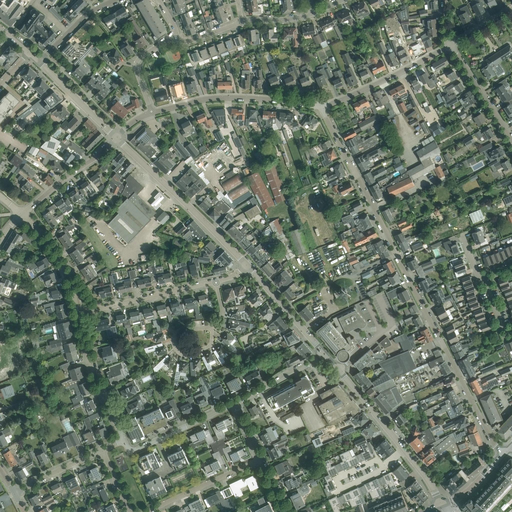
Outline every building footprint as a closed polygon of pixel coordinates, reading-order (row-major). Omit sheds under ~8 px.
[(22,4),(20,3),(16,0),(2,0),(2,1),(0,3),(0,15),(2,17),(1,19),(10,26),(16,19),(15,18),(23,8),(21,6),(22,4)] [(82,8),(74,0),(70,5),(78,12),(82,8)] [(148,0),(141,0),(135,4),(136,4),(155,35),(153,37),(155,40),(155,39),(167,32),(165,29),(164,28),(164,27),(162,24),(161,22),(159,18),(158,19),(157,17),(158,17),(156,13),(155,13),(154,12),(155,11),(153,8),(152,8),(151,6),(152,6),(150,2),(149,3),(148,1),(149,1),(148,0)] [(431,9),(438,9),(437,0),(426,2),(427,2),(427,5),(428,9),(431,9)] [(482,5),(485,4),(483,0),(476,0),(478,3),(472,6),(477,15),(485,11),(482,5)] [(174,10),(184,6),(182,1),(174,4),(175,7),(173,8),(174,10)] [(364,1),(353,7),(358,17),(362,15),(363,17),(370,14),(364,1)] [(291,14),(291,12),(290,9),(294,9),(294,6),(293,6),(293,3),(283,4),(284,8),(281,8),(282,13),(282,15),(291,14)] [(68,11),(74,16),(73,16),(78,12),(70,5),(72,7),(68,11),(68,10),(68,11)] [(177,12),(178,15),(189,11),(187,5),(184,6),(174,10),(175,12),(177,12)] [(225,7),(224,5),(216,8),(214,8),(216,13),(224,11),(223,8),(225,7)] [(258,5),(247,6),(248,13),(254,12),(255,15),(253,15),(262,14),(261,8),(258,9),(258,5)] [(467,5),(460,9),(463,14),(459,15),(463,23),(470,20),(467,14),(470,12),(467,5)] [(52,7),(49,10),(61,21),(64,18),(52,7)] [(118,10),(122,17),(127,14),(124,7),(118,10)] [(19,30),(29,37),(31,35),(31,36),(33,34),(32,33),(34,31),(33,30),(34,29),(37,32),(40,36),(42,37),(39,41),(38,41),(38,42),(38,43),(38,44),(39,44),(39,45),(40,45),(41,46),(42,46),(42,45),(43,45),(45,46),(48,43),(49,44),(54,39),(53,37),(56,34),(51,29),(50,29),(48,27),(45,29),(41,25),(39,23),(39,22),(40,23),(45,16),(36,10),(35,9),(34,9),(33,9),(32,9),(32,10),(31,10),(31,11),(30,11),(30,12),(30,13),(30,14),(31,14),(31,15),(32,16),(25,25),(24,24),(19,30)] [(347,9),(341,12),(341,13),(337,15),(341,23),(348,19),(351,25),(354,24),(347,9)] [(409,23),(409,19),(408,20),(407,14),(406,9),(399,12),(401,21),(402,25),(409,23)] [(122,17),(118,10),(116,11),(113,13),(117,20),(118,22),(124,19),(122,17)] [(68,11),(63,15),(69,21),(74,16),(68,11)] [(181,21),(190,17),(188,12),(181,15),(182,18),(180,18),(181,21)] [(117,20),(113,13),(110,14),(111,15),(108,16),(112,23),(114,21),(115,22),(117,20)] [(406,34),(402,25),(397,13),(383,19),(388,34),(400,30),(402,36),(406,34)] [(220,24),(227,21),(226,18),(228,17),(228,15),(218,19),(220,24)] [(112,23),(108,16),(103,19),(107,26),(112,23)] [(320,22),(324,30),(335,25),(336,27),(339,26),(336,19),(333,21),(331,17),(320,22)] [(428,28),(436,27),(437,27),(437,24),(436,23),(435,19),(427,20),(428,28)] [(130,22),(129,22),(138,35),(142,33),(133,20),(130,22)] [(85,29),(90,24),(87,21),(82,26),(85,29)] [(196,27),(196,26),(194,22),(194,21),(192,22),(185,25),(186,28),(184,29),(185,31),(196,27)] [(315,36),(319,44),(326,40),(322,33),(319,34),(316,29),(315,29),(314,24),(310,25),(309,25),(308,24),(308,25),(307,25),(307,26),(305,26),(304,25),(303,26),(303,27),(302,27),(304,36),(311,34),(313,37),(315,36)] [(198,28),(197,26),(196,26),(196,27),(185,31),(185,33),(187,32),(188,35),(196,33),(195,30),(198,28)] [(436,27),(428,28),(428,36),(437,36),(436,27)] [(298,47),(296,28),(293,28),(293,29),(289,29),(284,29),(285,38),(293,37),(294,47),(298,47)] [(277,42),(277,34),(274,34),(273,34),(273,29),(270,29),(267,29),(265,29),(265,34),(264,34),(264,37),(265,37),(265,38),(271,38),(271,42),(277,42)] [(248,30),(249,41),(254,41),(254,45),(260,44),(259,38),(256,38),(255,30),(248,30)] [(234,38),(237,48),(246,45),(242,33),(236,35),(237,37),(234,38)] [(138,49),(145,44),(140,35),(133,40),(138,49)] [(237,48),(234,38),(233,36),(228,38),(228,40),(226,41),(229,51),(237,48)] [(395,43),(394,40),(396,39),(395,36),(389,38),(391,42),(395,55),(398,54),(399,55),(402,62),(409,58),(406,52),(404,48),(401,49),(400,47),(397,48),(395,43)] [(419,43),(411,47),(415,55),(421,52),(420,49),(425,46),(421,38),(417,39),(419,43)] [(126,57),(133,52),(130,48),(133,46),(128,39),(123,42),(125,46),(120,49),(121,50),(120,50),(122,53),(123,53),(126,57)] [(229,51),(226,41),(225,40),(219,42),(220,43),(217,45),(221,54),(229,51)] [(83,48),(77,42),(73,46),(68,41),(66,42),(69,45),(61,52),(64,55),(65,54),(69,57),(73,52),(78,57),(77,58),(78,59),(82,55),(87,50),(84,47),(83,48)] [(382,54),(387,52),(382,42),(377,44),(382,54)] [(221,54),(217,45),(216,43),(211,45),(212,47),(209,48),(212,57),(221,54)] [(507,58),(509,56),(511,60),(511,59),(511,48),(510,45),(502,50),(507,58)] [(212,57),(209,48),(208,46),(202,48),(203,50),(200,51),(204,61),(212,57)] [(3,54),(0,57),(6,62),(11,66),(19,57),(12,50),(12,49),(12,48),(11,47),(10,47),(9,47),(3,54)] [(204,61),(200,51),(200,49),(194,51),(195,53),(192,54),(193,59),(190,60),(190,59),(189,59),(192,65),(204,61)] [(390,54),(386,55),(388,59),(387,59),(391,67),(394,65),(395,66),(396,65),(396,64),(397,64),(394,57),(395,56),(395,55),(393,52),(391,49),(389,50),(388,51),(390,54)] [(114,65),(120,61),(117,57),(120,55),(116,50),(111,53),(112,55),(108,57),(114,65)] [(497,64),(507,58),(502,50),(486,60),(489,64),(481,69),(484,74),(489,70),(489,69),(497,64)] [(78,59),(74,63),(77,66),(81,62),(80,61),(89,53),(86,51),(82,55),(78,59)] [(347,65),(352,62),(348,53),(343,55),(347,65)] [(107,63),(109,60),(103,54),(100,57),(107,63)] [(380,72),(386,69),(383,61),(379,63),(377,60),(379,60),(377,56),(373,57),(380,72)] [(245,69),(246,70),(250,68),(248,62),(247,63),(244,57),(241,58),(244,64),(245,69)] [(380,72),(373,57),(367,60),(368,64),(369,67),(371,67),(374,74),(380,72)] [(445,57),(433,64),(433,66),(432,66),(432,68),(433,70),(434,70),(436,69),(437,71),(449,64),(445,57)] [(368,64),(368,63),(364,65),(363,64),(358,66),(360,69),(358,69),(360,73),(363,80),(370,76),(367,70),(370,68),(369,67),(368,64)] [(489,70),(484,74),(488,79),(496,74),(499,72),(500,74),(504,72),(500,66),(499,66),(497,64),(489,69),(489,70)] [(77,68),(72,73),(79,79),(83,75),(83,74),(86,71),(80,65),(77,68)] [(328,79),(323,65),(322,66),(322,65),(316,68),(317,71),(320,76),(316,78),(320,85),(326,82),(325,79),(327,78),(328,79)] [(323,65),(328,79),(332,77),(328,68),(326,65),(323,66),(323,65)] [(33,71),(31,69),(32,69),(30,67),(29,67),(25,71),(23,69),(17,75),(19,77),(21,75),(25,79),(23,81),(33,71)] [(190,76),(196,74),(193,67),(187,69),(190,76)] [(297,79),(295,73),(294,71),(292,67),(287,69),(291,77),(285,79),(288,87),(296,83),(294,80),(297,79)] [(350,86),(358,82),(350,67),(347,69),(351,76),(347,78),(350,86)] [(304,78),(300,79),(303,86),(311,83),(308,76),(311,75),(308,68),(301,71),(304,78)] [(343,84),(340,77),(343,76),(340,69),(337,71),(333,72),(335,76),(337,80),(333,81),(336,88),(343,84)] [(250,79),(251,79),(250,75),(250,70),(242,70),(242,75),(245,75),(245,79),(242,79),(242,88),(249,88),(249,84),(250,84),(250,79)] [(255,79),(255,75),(251,75),(251,80),(254,80),(255,88),(261,87),(261,84),(262,84),(261,70),(256,70),(257,76),(258,75),(258,79),(255,79)] [(35,81),(33,79),(37,75),(33,71),(23,81),(29,87),(35,81)] [(202,71),(196,73),(198,79),(204,77),(202,71)] [(273,73),(267,76),(272,87),(280,84),(276,75),(279,73),(278,71),(273,73)] [(450,72),(443,76),(447,83),(448,82),(450,85),(456,81),(455,79),(457,77),(458,76),(456,73),(455,74),(454,71),(451,73),(450,72)] [(423,74),(422,74),(420,75),(420,76),(419,76),(423,84),(427,82),(431,89),(436,86),(433,80),(430,82),(426,73),(423,74)] [(90,79),(85,85),(90,90),(93,86),(96,89),(101,84),(104,81),(99,76),(96,79),(93,82),(90,79)] [(212,84),(213,83),(212,76),(208,77),(208,81),(205,81),(207,89),(213,88),(212,84)] [(413,79),(410,81),(415,90),(422,87),(420,83),(417,77),(416,77),(416,76),(413,78),(413,79)] [(45,83),(44,81),(42,79),(41,80),(41,79),(37,83),(35,81),(29,87),(32,89),(33,87),(37,91),(45,83)] [(498,96),(507,90),(505,87),(507,85),(505,83),(507,82),(505,79),(497,84),(499,87),(495,90),(498,96)] [(194,91),(198,90),(195,80),(192,81),(192,83),(187,84),(189,93),(195,92),(194,91)] [(455,86),(454,83),(452,84),(446,87),(447,88),(445,89),(449,95),(454,91),(454,90),(457,89),(459,92),(465,89),(461,82),(455,86)] [(37,91),(41,95),(39,97),(41,98),(48,93),(45,91),(49,87),(45,83),(37,91)] [(101,84),(96,89),(99,91),(95,95),(100,100),(101,99),(102,100),(104,98),(103,97),(107,93),(107,94),(110,91),(110,90),(105,86),(104,86),(101,84)] [(174,97),(185,94),(182,84),(171,87),(174,97)] [(397,87),(397,88),(400,95),(402,98),(408,95),(406,91),(407,91),(403,84),(400,86),(399,85),(397,86),(397,87)] [(393,89),(390,91),(393,98),(394,98),(395,102),(398,100),(396,97),(400,95),(397,88),(396,88),(395,87),(393,88),(393,89)] [(376,100),(383,97),(381,93),(384,92),(382,89),(373,93),(376,100)] [(19,116),(16,118),(19,122),(37,108),(39,111),(42,115),(48,110),(47,110),(51,107),(62,99),(52,90),(48,93),(41,98),(41,99),(43,97),(48,103),(45,105),(40,99),(32,106),(32,105),(18,116),(19,116)] [(168,99),(166,90),(155,93),(157,101),(165,99),(165,100),(168,99)] [(463,99),(465,103),(471,99),(470,97),(474,95),(470,90),(464,94),(466,97),(463,99)] [(507,90),(498,96),(502,101),(507,98),(509,101),(511,99),(511,93),(511,92),(509,94),(507,90)] [(5,96),(4,96),(0,100),(1,101),(0,102),(0,121),(5,116),(4,115),(5,114),(7,116),(13,110),(10,108),(11,107),(12,107),(18,100),(9,92),(5,96)] [(447,94),(442,97),(445,103),(450,100),(447,94)] [(383,97),(376,100),(379,106),(384,104),(387,108),(392,106),(389,101),(386,95),(383,97)] [(462,104),(466,110),(472,106),(471,104),(477,100),(474,95),(470,97),(471,99),(465,103),(462,104)] [(450,100),(447,102),(449,106),(458,101),(456,97),(450,100)] [(371,109),(370,106),(366,98),(360,101),(364,110),(364,109),(367,107),(368,110),(371,109)] [(27,105),(17,114),(18,116),(32,105),(27,101),(25,99),(24,99),(22,101),(26,105),(27,105)] [(113,106),(111,108),(119,115),(122,117),(128,111),(134,108),(139,107),(138,101),(137,99),(132,100),(133,104),(125,108),(121,105),(120,106),(117,103),(118,102),(114,99),(110,103),(113,106)] [(356,114),(364,110),(360,101),(353,104),(356,110),(354,111),(356,114)] [(406,107),(403,102),(403,101),(397,104),(402,113),(408,110),(406,107)] [(55,108),(49,113),(51,115),(53,114),(56,118),(58,116),(60,114),(65,118),(69,114),(65,110),(66,109),(63,106),(58,111),(55,108)] [(215,110),(211,112),(218,126),(222,124),(220,120),(226,119),(225,109),(218,110),(218,111),(215,111),(215,110)] [(237,120),(238,123),(240,125),(240,127),(244,125),(245,115),(243,115),(244,110),(237,109),(237,119),(237,120)] [(250,110),(249,117),(257,118),(258,119),(260,127),(263,126),(261,120),(259,115),(257,116),(257,111),(250,110)] [(463,120),(466,117),(468,116),(467,115),(464,110),(459,114),(459,115),(460,118),(461,117),(462,118),(463,120)] [(213,126),(210,119),(208,120),(205,113),(197,117),(198,120),(197,120),(198,123),(199,123),(206,120),(206,121),(205,122),(208,128),(213,126)] [(359,123),(358,124),(361,128),(362,131),(371,127),(381,121),(382,121),(381,120),(380,117),(378,114),(375,115),(362,122),(359,123)] [(463,120),(462,120),(462,121),(463,123),(474,117),(472,114),(468,116),(466,117),(463,120)] [(485,121),(481,114),(474,118),(478,125),(485,121)] [(312,129),(318,121),(311,115),(309,118),(307,117),(301,125),(304,127),(307,123),(311,125),(309,127),(312,129)] [(72,131),(80,123),(74,117),(68,123),(66,121),(60,126),(65,131),(68,127),(72,131)] [(92,132),(97,127),(88,119),(84,123),(92,132)] [(192,127),(189,121),(188,121),(188,120),(185,122),(185,123),(182,125),(185,130),(182,132),(184,137),(191,133),(191,132),(195,130),(193,127),(192,127)] [(371,127),(372,129),(382,124),(381,121),(371,127)] [(438,123),(429,128),(434,137),(443,131),(438,123)] [(130,141),(139,150),(140,148),(144,152),(143,153),(150,159),(157,151),(149,145),(151,143),(153,145),(158,139),(157,137),(148,127),(146,129),(145,127),(136,136),(136,135),(130,141)] [(355,131),(354,129),(343,135),(346,140),(352,137),(362,131),(361,128),(355,131)] [(488,139),(494,136),(490,128),(484,132),(481,134),(479,131),(475,133),(478,139),(485,134),(488,139)] [(94,138),(97,141),(103,135),(97,129),(92,134),(91,133),(89,136),(88,137),(92,140),(94,138)] [(218,142),(224,139),(220,131),(214,134),(218,142)] [(365,150),(371,146),(379,142),(375,135),(365,140),(361,142),(356,144),(350,148),(353,155),(360,151),(361,152),(362,152),(366,150),(365,150)] [(53,154),(60,142),(51,136),(40,147),(53,154)] [(88,150),(97,141),(94,138),(92,140),(88,137),(81,144),(88,150)] [(238,137),(233,139),(238,148),(243,146),(242,146),(239,138),(238,137)] [(353,138),(346,141),(350,148),(356,144),(361,142),(365,140),(364,138),(360,140),(357,141),(356,140),(354,141),(353,138)] [(329,140),(319,145),(322,151),(325,149),(325,150),(332,146),(329,140)] [(424,147),(416,152),(422,163),(430,158),(440,153),(440,152),(441,152),(439,148),(438,145),(435,140),(434,141),(424,147)] [(179,141),(173,145),(178,150),(185,158),(190,154),(186,149),(179,141)] [(59,143),(59,144),(64,148),(62,151),(65,154),(62,157),(69,163),(72,159),(73,159),(72,158),(74,156),(67,151),(68,150),(66,149),(68,146),(67,146),(64,143),(63,142),(63,143),(60,142),(59,143)] [(71,142),(67,146),(68,146),(69,146),(68,147),(73,150),(76,152),(79,147),(72,142),(71,142)] [(185,147),(194,158),(200,153),(191,143),(185,147)] [(493,147),(491,143),(478,149),(480,151),(481,153),(484,151),(491,148),(493,147)] [(289,144),(283,147),(288,159),(294,157),(289,144)] [(154,162),(153,162),(157,166),(163,159),(165,161),(167,159),(178,150),(173,145),(154,162)] [(491,166),(494,164),(496,163),(498,162),(496,159),(496,158),(498,157),(504,154),(504,153),(503,150),(502,150),(500,146),(494,149),(493,148),(491,149),(489,150),(490,154),(487,155),(491,162),(488,163),(490,166),(491,166)] [(308,150),(309,152),(312,159),(319,156),(316,150),(316,151),(314,147),(308,150)] [(378,149),(380,155),(381,156),(386,154),(383,147),(378,149)] [(60,161),(57,158),(48,153),(40,148),(37,154),(44,158),(42,162),(43,164),(46,165),(49,159),(54,162),(55,163),(52,168),(59,174),(64,168),(58,163),(60,161)] [(332,160),(337,157),(333,149),(325,153),(326,153),(322,154),(325,160),(322,161),(324,167),(333,162),(332,160)] [(357,158),(355,159),(357,163),(358,165),(369,159),(369,161),(370,160),(380,155),(378,149),(367,155),(366,154),(364,154),(362,155),(363,155),(357,158)] [(115,160),(120,164),(114,170),(116,172),(119,169),(122,166),(121,165),(124,162),(123,161),(126,158),(123,156),(124,155),(122,153),(121,154),(121,153),(119,155),(116,153),(112,158),(115,160)] [(15,155),(10,162),(18,168),(23,161),(15,155)] [(264,162),(260,155),(255,157),(259,164),(264,162)] [(187,164),(193,159),(191,156),(184,161),(187,164)] [(435,168),(430,158),(422,163),(416,166),(421,175),(434,169),(439,178),(445,176),(445,177),(449,175),(447,170),(442,172),(439,165),(435,168)] [(163,159),(157,166),(158,167),(166,174),(171,168),(170,168),(173,165),(167,159),(165,161),(163,159)] [(371,163),(370,160),(369,161),(369,159),(358,165),(362,172),(369,168),(367,164),(371,163)] [(386,170),(390,167),(386,160),(382,163),(384,167),(371,174),(370,171),(363,175),(366,180),(386,170)] [(498,162),(496,163),(494,164),(491,166),(494,173),(498,171),(498,170),(504,167),(506,170),(511,167),(508,160),(502,163),(501,161),(498,162)] [(117,172),(113,177),(119,181),(123,177),(124,176),(134,165),(129,161),(124,166),(123,165),(122,166),(119,169),(116,172),(117,172)] [(176,173),(185,165),(180,161),(176,164),(178,167),(174,171),(176,173)] [(224,162),(218,167),(222,172),(228,167),(224,162)] [(401,162),(394,165),(397,171),(404,168),(401,162)] [(109,167),(106,163),(99,168),(103,172),(109,167)] [(319,181),(329,176),(343,169),(340,163),(333,167),(334,169),(332,171),(331,171),(323,176),(323,177),(318,180),(319,181)] [(20,169),(31,178),(36,173),(25,164),(20,169)] [(276,164),(264,168),(277,203),(289,198),(276,164)] [(232,202),(234,200),(250,191),(246,185),(248,184),(245,180),(246,179),(244,176),(239,166),(238,167),(237,167),(236,167),(235,167),(234,167),(233,168),(233,169),(233,170),(225,175),(226,178),(220,181),(232,202)] [(412,180),(421,175),(416,166),(407,171),(406,173),(401,176),(392,182),(387,185),(388,185),(380,189),(372,193),(377,203),(392,196),(393,197),(395,196),(395,195),(415,185),(412,180)] [(190,168),(179,180),(176,184),(185,192),(199,179),(201,177),(190,168)] [(339,179),(346,175),(343,169),(329,176),(330,180),(338,176),(339,179)] [(380,176),(387,172),(386,170),(366,180),(369,185),(375,182),(374,179),(380,176)] [(95,183),(97,187),(100,185),(98,181),(104,177),(99,171),(94,175),(94,176),(91,178),(95,184),(95,183)] [(275,204),(258,171),(246,177),(263,210),(275,204)] [(48,186),(51,184),(53,183),(53,182),(48,175),(45,177),(42,174),(39,176),(45,183),(46,182),(48,186)] [(131,175),(131,174),(130,174),(125,180),(127,182),(125,187),(122,194),(127,199),(116,210),(117,211),(113,215),(115,217),(108,224),(128,243),(156,213),(156,212),(156,213),(137,195),(144,187),(131,175)] [(21,180),(24,183),(22,186),(23,186),(22,187),(22,188),(23,190),(25,190),(25,189),(28,192),(33,186),(27,180),(27,181),(24,177),(23,178),(22,177),(23,176),(21,175),(18,179),(19,180),(20,179),(21,180)] [(388,185),(387,185),(383,187),(381,182),(385,180),(385,181),(391,178),(390,175),(386,177),(386,176),(377,180),(378,183),(377,183),(370,187),(372,193),(380,189),(388,185)] [(110,180),(108,183),(110,185),(113,189),(112,192),(117,194),(121,196),(122,194),(125,187),(119,181),(113,177),(111,179),(110,180)] [(201,177),(199,179),(185,192),(191,198),(200,188),(197,185),(199,182),(201,185),(200,186),(203,189),(207,185),(201,177)] [(510,178),(501,182),(502,185),(503,186),(511,182),(510,178)] [(82,188),(79,190),(82,193),(83,195),(84,193),(85,191),(89,189),(91,191),(92,192),(94,196),(97,193),(95,189),(91,183),(89,184),(87,181),(84,183),(83,182),(82,184),(82,185),(81,185),(82,188)] [(353,186),(352,186),(350,183),(347,185),(346,184),(338,188),(337,185),(332,187),(335,193),(340,190),(342,195),(343,194),(343,195),(347,193),(347,192),(353,189),(353,188),(353,186)] [(84,203),(87,201),(83,195),(82,193),(80,195),(76,189),(69,194),(74,201),(77,199),(79,201),(82,199),(84,203)] [(157,199),(152,203),(154,205),(156,203),(157,205),(165,197),(160,192),(155,197),(156,198),(157,199)] [(220,201),(220,200),(216,196),(212,201),(207,196),(205,199),(202,197),(201,198),(198,200),(201,203),(199,205),(206,212),(211,206),(213,207),(219,200),(220,201)] [(70,204),(71,204),(68,198),(64,201),(62,198),(56,203),(59,207),(61,209),(64,207),(67,211),(69,210),(70,211),(73,209),(70,204)] [(225,214),(228,212),(232,207),(222,198),(220,200),(220,201),(214,207),(215,208),(209,215),(216,221),(217,220),(221,215),(218,212),(221,210),(225,214)] [(346,220),(353,217),(358,215),(356,211),(359,210),(358,209),(363,207),(360,201),(352,205),(354,208),(349,211),(351,214),(345,217),(346,220)] [(54,217),(50,211),(53,209),(54,210),(57,208),(54,204),(42,212),(44,215),(48,221),(54,217)] [(249,219),(261,213),(257,205),(245,212),(249,219)] [(382,212),(388,223),(394,220),(391,214),(395,211),(393,206),(382,212)] [(48,221),(53,228),(59,224),(56,220),(60,218),(60,219),(64,216),(62,212),(57,215),(58,215),(54,217),(48,221)] [(161,225),(169,216),(168,215),(169,215),(168,214),(165,212),(158,219),(159,219),(156,221),(161,225)] [(222,220),(218,224),(221,226),(224,229),(234,218),(229,213),(222,220)] [(358,226),(369,220),(366,214),(355,220),(358,226)] [(71,226),(76,222),(73,217),(68,221),(71,225),(71,226)] [(288,260),(296,256),(288,241),(290,239),(279,218),(269,223),(288,260)] [(193,233),(200,227),(194,220),(187,226),(193,233)] [(358,226),(351,229),(353,232),(361,228),(362,231),(365,230),(373,226),(370,222),(370,221),(369,220),(358,226)] [(234,237),(242,229),(240,231),(236,227),(240,224),(238,221),(227,231),(234,237)] [(79,225),(77,223),(77,222),(76,222),(71,226),(63,232),(66,230),(67,232),(66,234),(66,233),(59,238),(63,243),(70,239),(72,237),(69,232),(75,227),(79,225)] [(411,222),(399,227),(401,232),(413,227),(411,222)] [(90,227),(101,243),(102,241),(105,246),(108,244),(94,224),(90,227)] [(178,235),(186,228),(183,224),(175,231),(178,235)] [(247,234),(244,231),(248,227),(246,225),(242,229),(234,237),(233,238),(239,242),(245,237),(247,234)] [(485,231),(484,231),(482,226),(475,229),(477,228),(478,231),(472,233),(473,234),(472,236),(473,237),(474,238),(474,237),(474,239),(486,234),(485,231)] [(199,240),(206,234),(200,227),(193,233),(196,236),(199,240)] [(425,232),(428,237),(437,233),(435,227),(425,232)] [(300,228),(289,232),(288,232),(297,256),(309,251),(300,228)] [(369,240),(378,236),(374,228),(365,233),(369,239),(368,240),(369,240)] [(22,236),(14,231),(13,231),(8,240),(16,245),(17,243),(19,244),(23,237),(32,245),(35,241),(32,239),(24,233),(22,236)] [(410,235),(405,238),(402,232),(395,236),(399,244),(406,240),(412,238),(411,237),(410,235)] [(190,236),(186,240),(187,240),(188,242),(189,242),(192,238),(196,236),(193,233),(190,236)] [(369,239),(365,233),(364,234),(363,233),(361,233),(360,233),(355,236),(357,240),(354,241),(356,246),(363,243),(369,240),(368,240),(369,239)] [(484,239),(483,235),(486,234),(474,239),(475,240),(474,241),(475,242),(476,243),(476,244),(482,242),(483,245),(481,246),(488,243),(487,238),(484,239)] [(251,243),(245,237),(239,242),(245,249),(251,243)] [(406,240),(399,244),(402,252),(410,248),(408,244),(407,243),(410,242),(413,240),(412,238),(406,240)] [(63,243),(67,249),(73,244),(70,239),(63,243)] [(18,250),(20,247),(16,245),(8,240),(3,248),(11,253),(15,247),(18,250)] [(368,249),(364,250),(366,253),(372,250),(373,250),(380,247),(380,246),(384,244),(382,240),(380,241),(375,244),(371,246),(372,247),(368,249)] [(460,252),(457,244),(452,246),(451,240),(444,243),(446,250),(447,250),(448,252),(449,254),(451,255),(453,254),(454,254),(460,252)] [(74,259),(80,255),(83,253),(81,250),(82,248),(82,247),(86,244),(84,241),(77,245),(79,248),(70,254),(74,259)] [(216,248),(210,241),(203,248),(203,249),(204,248),(203,248),(204,247),(208,251),(207,252),(206,251),(207,252),(205,253),(204,253),(203,257),(210,258),(215,254),(212,252),(216,248)] [(251,256),(261,247),(263,244),(262,242),(256,247),(252,242),(251,243),(245,249),(251,256)] [(428,247),(426,243),(422,245),(421,242),(412,246),(415,252),(428,247)] [(379,253),(387,249),(384,244),(380,246),(380,247),(373,250),(375,255),(379,253)] [(266,253),(266,252),(261,247),(251,256),(257,262),(266,253)] [(508,256),(511,255),(508,247),(503,249),(504,250),(507,258),(509,257),(508,256)] [(382,259),(390,255),(387,249),(379,253),(382,259)] [(224,252),(215,260),(221,266),(224,266),(226,267),(227,265),(228,266),(232,263),(231,262),(232,261),(231,261),(233,259),(225,251),(224,252)] [(499,261),(502,260),(499,252),(494,254),(497,262),(497,263),(499,263),(499,261)] [(261,267),(268,261),(266,259),(269,257),(266,253),(257,262),(261,267)] [(410,254),(406,256),(409,262),(408,262),(412,270),(418,267),(416,262),(417,261),(415,257),(412,259),(410,254)] [(494,263),(497,262),(494,254),(488,256),(491,264),(492,264),(492,265),(494,265),(494,263)] [(74,259),(78,265),(84,260),(80,255),(74,259)] [(485,266),(491,264),(488,256),(483,258),(485,263),(484,264),(485,266)] [(37,258),(27,264),(29,268),(33,265),(34,267),(36,266),(37,267),(38,266),(41,270),(45,268),(45,267),(50,264),(46,257),(40,261),(41,261),(39,262),(39,260),(37,258)] [(348,260),(350,265),(359,261),(357,257),(348,260)] [(3,265),(0,272),(8,275),(11,268),(16,271),(18,267),(18,265),(23,267),(24,266),(19,263),(10,258),(8,261),(7,261),(5,266),(3,265)] [(199,266),(198,260),(198,258),(193,258),(192,264),(190,264),(192,275),(198,274),(196,266),(199,266)] [(433,265),(437,264),(435,258),(431,259),(431,261),(422,265),(424,269),(433,265)] [(463,261),(462,259),(457,261),(456,259),(458,258),(450,261),(452,266),(454,265),(456,268),(465,265),(464,264),(465,262),(464,261),(463,261)] [(273,268),(268,262),(268,261),(261,267),(269,277),(276,271),(277,272),(283,267),(279,263),(273,268)] [(362,261),(353,265),(355,270),(360,268),(360,269),(365,267),(362,261)] [(378,273),(393,266),(391,261),(383,265),(384,267),(376,271),(378,273)] [(177,272),(178,276),(179,275),(180,278),(186,277),(185,271),(188,270),(188,273),(189,273),(186,262),(175,264),(176,267),(175,268),(176,272),(177,272)] [(94,269),(90,264),(90,263),(90,264),(81,270),(85,275),(94,269)] [(465,266),(465,265),(456,268),(457,272),(455,272),(457,277),(464,275),(464,274),(462,275),(461,272),(467,270),(466,269),(467,268),(466,267),(465,266)] [(152,266),(149,266),(150,272),(148,272),(148,275),(144,276),(144,275),(143,275),(144,279),(146,287),(153,285),(151,278),(151,275),(154,274),(152,266)] [(221,266),(214,268),(215,275),(227,272),(226,267),(224,266),(221,266)] [(388,274),(395,271),(393,266),(378,273),(379,276),(387,272),(388,274)] [(98,274),(94,269),(85,275),(89,281),(97,275),(98,274)] [(144,279),(141,280),(140,279),(138,277),(137,278),(135,270),(132,271),(134,278),(135,278),(136,282),(138,282),(140,288),(146,287),(144,279)] [(157,273),(159,283),(166,282),(164,274),(163,270),(156,272),(157,273)] [(47,271),(39,276),(42,274),(48,287),(52,286),(51,283),(57,280),(54,272),(48,275),(47,271)] [(279,277),(275,281),(277,284),(277,285),(277,286),(278,287),(279,287),(279,286),(282,284),(285,287),(290,283),(293,280),(292,279),(290,277),(288,274),(285,271),(278,277),(279,277)] [(381,285),(398,277),(396,272),(388,276),(388,278),(380,282),(381,285)] [(172,280),(170,273),(164,274),(166,282),(172,280)] [(117,286),(118,289),(119,289),(120,293),(126,291),(124,280),(118,281),(117,274),(112,275),(115,285),(117,284),(117,286)] [(114,285),(115,285),(112,275),(109,276),(111,284),(104,285),(104,286),(107,296),(113,294),(111,287),(112,287),(111,285),(111,284),(114,283),(114,285)] [(463,284),(472,281),(470,278),(472,278),(471,275),(461,279),(463,284)] [(393,286),(401,282),(398,277),(381,285),(383,288),(392,284),(393,286)] [(429,285),(427,281),(424,277),(422,278),(421,278),(422,281),(418,283),(424,293),(431,290),(438,286),(435,282),(429,285)] [(0,292),(1,293),(4,294),(8,284),(15,287),(17,284),(10,280),(3,278),(2,282),(0,281),(0,292)] [(135,282),(134,278),(131,279),(130,278),(124,280),(126,291),(133,290),(131,283),(135,282)] [(509,283),(507,278),(501,280),(501,278),(498,279),(500,286),(509,283)] [(465,289),(473,286),(472,283),(474,283),(473,280),(472,281),(463,284),(465,289)] [(294,283),(283,293),(289,300),(296,294),(298,298),(304,294),(304,293),(301,287),(300,286),(299,287),(298,288),(294,283)] [(502,291),(511,287),(510,288),(509,283),(500,286),(499,286),(500,289),(501,288),(502,291)] [(467,294),(475,291),(474,288),(476,288),(475,285),(473,286),(465,289),(467,294)] [(100,297),(107,296),(104,286),(95,288),(97,294),(99,294),(100,297)] [(232,289),(234,297),(236,305),(240,304),(238,296),(245,295),(244,291),(245,291),(244,286),(243,287),(242,286),(235,287),(235,288),(232,289)] [(386,293),(390,300),(399,295),(403,302),(404,303),(407,301),(406,300),(411,298),(406,289),(403,291),(401,286),(386,293)] [(61,297),(63,297),(61,290),(59,291),(58,291),(57,287),(47,289),(47,293),(48,293),(48,295),(50,295),(52,300),(60,297),(60,298),(61,298),(61,297)] [(506,295),(511,293),(511,287),(502,291),(503,293),(504,293),(506,295)] [(232,289),(232,288),(222,290),(225,303),(229,302),(228,299),(234,297),(232,289)] [(339,291),(339,292),(339,294),(339,295),(340,296),(341,296),(342,297),(345,303),(348,301),(346,296),(347,295),(347,294),(347,293),(350,292),(347,288),(345,289),(345,288),(344,288),(342,288),(341,288),(340,289),(339,290),(339,291)] [(261,297),(256,291),(247,299),(249,302),(251,301),(256,306),(263,301),(260,298),(261,297)] [(450,300),(452,299),(450,295),(445,298),(444,295),(440,297),(438,291),(430,295),(435,304),(445,299),(447,302),(450,300)] [(468,300),(476,297),(475,294),(476,293),(475,291),(467,294),(466,295),(468,300)] [(38,306),(37,302),(35,302),(34,298),(36,298),(35,294),(32,295),(27,306),(30,307),(38,306)] [(200,300),(197,301),(197,303),(198,304),(200,303),(201,306),(209,304),(210,310),(213,309),(211,302),(211,300),(208,301),(207,295),(199,296),(200,300)] [(467,306),(470,305),(478,302),(477,299),(478,298),(477,296),(476,297),(468,300),(469,303),(466,304),(467,306)] [(5,297),(3,302),(13,306),(15,301),(5,297)] [(193,298),(185,300),(188,309),(195,308),(197,314),(200,314),(200,313),(198,304),(197,303),(197,301),(197,300),(194,301),(193,298)] [(171,303),(173,310),(174,313),(181,311),(182,316),(186,315),(184,307),(183,303),(179,304),(179,301),(178,301),(178,302),(171,303)] [(472,310),(480,307),(479,304),(480,303),(479,301),(478,302),(470,305),(472,310)] [(64,319),(64,317),(67,316),(64,304),(57,306),(56,302),(44,305),(45,309),(46,309),(47,312),(48,312),(49,313),(53,312),(52,311),(58,309),(60,318),(61,321),(64,319)] [(267,303),(257,311),(260,314),(261,313),(266,319),(269,321),(275,317),(272,314),(273,313),(270,310),(271,309),(270,307),(267,303)] [(230,317),(236,316),(236,320),(242,318),(241,315),(240,316),(239,311),(246,309),(245,304),(227,308),(228,311),(230,311),(230,313),(229,313),(230,317)] [(406,322),(413,318),(412,315),(415,314),(415,313),(419,311),(415,304),(409,307),(408,308),(410,311),(405,313),(406,316),(403,317),(406,322)] [(168,315),(170,322),(173,321),(170,311),(167,312),(165,305),(157,306),(159,314),(159,313),(160,317),(168,315)] [(307,321),(314,316),(306,306),(299,312),(307,321)] [(438,315),(446,311),(443,306),(438,308),(438,307),(435,308),(438,315)] [(157,327),(160,326),(157,315),(154,316),(153,308),(147,309),(144,310),(146,320),(153,319),(155,327),(157,326),(157,327)] [(366,324),(366,323),(354,308),(333,318),(338,328),(336,330),(328,321),(316,332),(317,333),(317,332),(321,337),(320,337),(321,338),(321,337),(334,353),(335,354),(336,352),(338,354),(338,357),(339,358),(340,360),(343,361),(345,361),(347,360),(348,359),(349,357),(349,355),(349,353),(355,348),(353,343),(352,340),(355,339),(354,337),(351,338),(350,335),(349,335),(347,332),(358,326),(360,327),(362,328),(364,327),(365,326),(366,324)] [(476,317),(484,314),(485,313),(484,311),(483,311),(482,308),(474,311),(476,317)] [(326,309),(315,314),(317,318),(328,312),(326,309)] [(143,330),(146,329),(143,318),(141,319),(139,311),(134,313),(134,312),(130,313),(133,324),(141,321),(143,330)] [(441,319),(448,315),(446,311),(438,315),(437,315),(438,317),(439,317),(441,319)] [(478,322),(486,319),(487,318),(486,316),(485,316),(484,314),(476,317),(478,322)] [(120,315),(117,316),(118,323),(124,321),(126,328),(131,327),(129,319),(127,320),(125,315),(120,316),(120,315)] [(448,315),(441,319),(439,320),(440,322),(442,322),(443,324),(451,321),(448,315)] [(288,327),(289,326),(280,316),(268,327),(271,330),(274,328),(281,336),(291,331),(288,327)] [(405,322),(407,325),(414,321),(418,329),(424,326),(419,317),(414,319),(413,318),(406,322),(405,322)] [(98,330),(111,327),(109,319),(96,322),(96,324),(93,325),(94,330),(97,330),(98,330)] [(229,319),(228,323),(230,323),(230,325),(229,325),(229,329),(238,331),(239,326),(249,328),(250,323),(229,319)] [(480,327),(481,326),(489,323),(488,321),(487,322),(486,319),(478,322),(480,327)] [(57,322),(51,323),(52,327),(55,326),(57,332),(71,329),(70,329),(70,325),(68,325),(68,322),(69,322),(58,325),(57,322)] [(446,334),(454,331),(456,330),(453,325),(445,329),(447,332),(445,332),(446,334)] [(160,328),(160,326),(157,327),(158,331),(146,335),(147,339),(155,337),(157,343),(165,340),(164,336),(163,336),(163,334),(163,333),(162,330),(161,330),(160,328)] [(262,327),(252,332),(255,336),(264,331),(262,327)] [(419,340),(430,334),(427,328),(421,331),(422,333),(422,334),(417,337),(419,340)] [(57,332),(56,333),(58,340),(61,339),(73,336),(72,336),(71,332),(70,332),(70,329),(71,329),(57,332)] [(281,336),(271,341),(273,345),(282,341),(281,340),(286,338),(285,339),(286,341),(288,340),(290,344),(300,340),(300,339),(293,330),(292,330),(291,331),(281,336)] [(448,340),(449,339),(457,335),(454,331),(446,334),(448,337),(447,338),(448,340)] [(221,342),(233,352),(235,354),(238,351),(235,349),(236,348),(230,344),(234,339),(227,333),(224,336),(224,337),(223,339),(223,338),(222,339),(223,340),(221,342)] [(401,335),(394,338),(396,343),(400,341),(404,352),(405,352),(409,350),(413,349),(411,345),(410,343),(409,341),(408,337),(407,335),(406,334),(406,333),(405,333),(401,335)] [(419,340),(420,342),(423,341),(424,344),(425,343),(426,343),(433,340),(430,334),(419,340)] [(450,345),(459,340),(457,335),(449,339),(450,342),(449,343),(450,345)] [(387,336),(379,343),(384,349),(392,345),(390,340),(387,336)] [(489,345),(497,341),(500,340),(499,336),(488,340),(489,345)] [(40,348),(37,337),(31,338),(34,349),(40,348)] [(451,346),(454,354),(467,347),(475,344),(474,341),(469,343),(462,345),(460,341),(458,342),(451,346)] [(62,342),(50,345),(51,348),(53,348),(54,351),(60,350),(66,348),(67,353),(76,350),(75,346),(76,346),(75,342),(74,342),(63,345),(62,342)] [(163,346),(162,343),(144,348),(146,353),(156,350),(158,355),(167,353),(165,348),(164,346),(165,346),(163,346)] [(293,365),(305,358),(312,352),(303,343),(295,350),(299,355),(293,358),(294,359),(291,360),(290,359),(285,362),(286,363),(288,367),(293,365)] [(226,364),(225,362),(221,356),(226,353),(221,345),(218,347),(218,348),(216,349),(216,348),(215,349),(216,350),(213,352),(221,364),(222,366),(226,364)] [(382,349),(379,345),(372,351),(374,353),(379,351),(382,350),(382,349)] [(20,366),(18,347),(7,348),(7,346),(1,346),(2,368),(20,366)] [(104,352),(102,352),(105,361),(105,360),(106,363),(108,363),(108,364),(118,361),(117,357),(114,358),(111,346),(103,348),(104,352)] [(454,354),(457,359),(465,355),(463,353),(469,350),(467,347),(454,354)] [(371,349),(354,363),(360,370),(365,366),(367,368),(371,366),(374,365),(379,363),(386,360),(384,358),(386,356),(382,350),(379,351),(374,353),(372,351),(371,349)] [(437,358),(442,356),(438,349),(433,352),(435,355),(436,355),(437,358)] [(76,350),(67,353),(69,361),(78,358),(79,358),(78,354),(77,354),(76,350)] [(409,350),(404,352),(386,360),(379,363),(382,367),(386,372),(392,379),(393,378),(417,368),(409,350)] [(204,355),(205,356),(202,357),(208,371),(212,369),(209,362),(215,360),(211,352),(207,353),(206,354),(205,355),(204,355)] [(176,362),(173,358),(172,358),(170,357),(171,356),(169,357),(167,355),(153,368),(155,373),(165,364),(169,368),(176,362)] [(471,359),(474,357),(473,355),(467,357),(458,361),(462,369),(471,364),(469,360),(472,359),(471,359)] [(445,362),(443,359),(442,356),(437,358),(429,362),(431,368),(445,362)] [(193,360),(193,362),(190,362),(192,381),(196,379),(195,369),(201,369),(200,360),(196,360),(195,361),(193,361),(193,360)] [(436,372),(440,369),(447,365),(445,361),(445,362),(431,368),(432,370),(434,369),(436,372)] [(474,375),(473,371),(475,370),(473,368),(479,365),(477,361),(471,364),(462,369),(467,379),(474,375)] [(179,380),(181,372),(186,373),(188,364),(184,363),(183,363),(181,363),(181,362),(180,364),(177,363),(175,380),(174,383),(177,384),(178,382),(179,382),(179,380)] [(372,370),(382,367),(379,363),(374,365),(371,366),(367,368),(363,369),(359,372),(358,372),(353,376),(359,383),(366,376),(365,375),(368,372),(370,371),(372,370)] [(123,379),(122,374),(123,373),(124,373),(122,368),(121,364),(111,368),(112,371),(109,373),(112,383),(113,382),(114,383),(117,382),(117,381),(123,379)] [(444,376),(451,372),(447,365),(440,369),(444,376)] [(483,374),(494,369),(492,365),(481,370),(483,374)] [(64,388),(69,386),(78,382),(81,381),(79,378),(84,377),(81,367),(72,369),(71,366),(63,369),(66,375),(71,373),(73,378),(62,383),(64,388)] [(509,368),(500,372),(502,377),(511,373),(510,368),(509,368)] [(255,381),(261,377),(258,370),(252,374),(255,381)] [(367,388),(370,386),(371,388),(392,379),(386,372),(382,376),(373,381),(371,382),(366,376),(359,383),(365,390),(367,388)] [(249,384),(255,381),(252,374),(246,377),(249,384)] [(488,383),(497,379),(495,374),(486,378),(481,380),(481,381),(478,382),(477,379),(469,382),(473,389),(481,384),(487,381),(488,383)] [(206,385),(207,387),(210,385),(205,375),(201,377),(203,379),(205,385),(206,385)] [(455,382),(453,377),(452,378),(451,376),(431,385),(432,388),(434,387),(445,382),(447,387),(451,385),(451,384),(455,382)] [(229,394),(241,387),(236,378),(235,379),(233,377),(223,382),(229,394)] [(268,398),(273,409),(302,394),(304,397),(315,392),(311,385),(310,385),(305,377),(302,379),(302,378),(296,382),(297,383),(294,385),(294,384),(268,398)] [(381,394),(391,389),(397,386),(393,378),(392,379),(371,388),(367,392),(373,399),(380,393),(381,394)] [(485,388),(485,389),(490,387),(493,386),(499,383),(497,379),(488,383),(487,381),(481,384),(473,389),(476,395),(483,391),(482,389),(485,388)] [(136,384),(134,380),(125,384),(127,388),(126,388),(126,389),(121,392),(124,398),(127,397),(128,397),(128,396),(135,393),(137,392),(133,385),(136,384)] [(78,382),(69,386),(71,390),(74,388),(77,395),(81,393),(82,396),(86,394),(87,395),(90,394),(86,383),(80,385),(78,382)] [(220,384),(208,390),(210,394),(213,393),(216,400),(226,395),(220,384)] [(349,397),(347,394),(344,391),(338,384),(337,385),(320,394),(324,402),(322,403),(322,402),(315,406),(321,416),(324,415),(330,426),(344,419),(347,418),(345,414),(350,411),(353,415),(361,409),(352,399),(352,400),(349,397)] [(3,400),(15,395),(11,385),(0,389),(0,396),(1,396),(3,400)] [(210,394),(208,390),(207,387),(206,385),(205,385),(200,387),(203,393),(201,394),(201,393),(197,395),(197,396),(195,397),(197,401),(198,401),(201,407),(202,406),(203,407),(205,406),(205,405),(208,403),(207,400),(211,398),(210,394)] [(397,402),(398,404),(403,400),(397,386),(391,389),(394,395),(397,402)] [(26,392),(30,402),(35,400),(34,398),(36,397),(32,389),(26,392)] [(388,397),(394,395),(391,389),(381,394),(380,393),(373,399),(378,405),(385,399),(385,400),(388,397)] [(450,399),(456,395),(453,389),(447,392),(443,394),(444,397),(448,396),(450,399)] [(76,397),(72,399),(74,404),(84,399),(82,396),(81,393),(77,395),(78,396),(76,397)] [(430,402),(442,397),(440,393),(428,398),(430,402)] [(490,395),(493,394),(493,393),(480,399),(492,424),(494,426),(493,427),(505,439),(511,431),(511,415),(501,428),(499,426),(500,424),(498,421),(502,420),(490,395)] [(141,400),(140,395),(127,401),(129,405),(126,406),(130,414),(139,409),(140,410),(144,408),(143,404),(141,405),(139,401),(141,400)] [(391,404),(397,402),(394,395),(388,397),(385,400),(385,399),(378,405),(383,411),(390,405),(391,404)] [(452,405),(453,405),(460,402),(456,395),(450,399),(445,401),(446,404),(441,407),(442,409),(436,412),(434,413),(435,416),(437,415),(450,409),(453,407),(452,405)] [(185,414),(193,410),(190,403),(194,402),(191,396),(186,399),(188,404),(181,407),(183,410),(182,410),(182,411),(183,411),(185,414)] [(171,407),(165,410),(170,421),(176,418),(175,416),(177,415),(176,413),(179,412),(180,413),(180,412),(173,399),(168,401),(171,407)] [(87,407),(89,411),(87,411),(89,415),(93,413),(94,412),(92,409),(96,408),(92,400),(83,404),(82,401),(73,405),(74,409),(82,405),(83,407),(84,408),(87,407)] [(390,405),(383,411),(386,414),(393,409),(398,404),(397,402),(391,404),(390,405)] [(461,411),(462,411),(463,410),(460,404),(454,407),(453,407),(450,409),(453,415),(450,416),(451,419),(457,416),(455,413),(456,413),(457,413),(461,411)] [(255,405),(249,409),(253,416),(254,416),(256,420),(261,418),(267,428),(271,427),(260,406),(257,408),(255,405)] [(167,424),(160,408),(137,419),(135,416),(131,418),(134,426),(128,429),(130,433),(131,432),(134,438),(132,438),(134,443),(146,438),(144,435),(167,424)] [(297,409),(281,418),(283,421),(299,412),(297,409)] [(91,421),(101,416),(99,412),(89,417),(91,421)] [(364,412),(363,413),(363,412),(359,415),(358,414),(354,418),(353,415),(347,418),(344,419),(346,423),(355,419),(361,425),(369,419),(365,415),(366,414),(364,412)] [(394,418),(399,426),(407,420),(402,413),(394,418)] [(96,432),(91,421),(89,417),(84,419),(85,421),(84,422),(86,427),(84,433),(85,434),(84,435),(88,443),(95,440),(92,434),(96,432)] [(222,430),(233,424),(232,421),(231,419),(231,420),(230,417),(216,424),(217,425),(213,427),(219,440),(225,437),(222,430)] [(446,424),(443,426),(445,430),(454,426),(455,426),(457,425),(458,425),(460,428),(469,424),(469,423),(470,422),(469,420),(468,420),(467,420),(467,419),(466,420),(465,417),(455,421),(455,420),(452,421),(446,424)] [(99,430),(103,438),(109,435),(105,427),(104,426),(105,426),(103,421),(99,422),(102,429),(99,430)] [(380,430),(372,421),(364,428),(365,429),(362,431),(366,436),(369,434),(371,437),(373,435),(374,437),(381,433),(380,430)] [(440,424),(436,425),(435,426),(431,427),(430,428),(432,432),(441,427),(440,424)] [(351,433),(357,430),(355,427),(350,429),(348,425),(313,440),(314,443),(316,448),(351,433)] [(461,438),(478,431),(475,425),(467,428),(466,428),(465,430),(465,431),(462,432),(460,432),(459,433),(456,435),(455,432),(452,433),(451,433),(453,437),(454,437),(460,435),(461,438)] [(2,435),(0,435),(0,446),(0,447),(8,443),(11,442),(8,436),(11,435),(9,432),(11,431),(9,427),(0,432),(2,435)] [(268,432),(261,435),(265,444),(272,441),(271,440),(276,438),(273,434),(274,433),(271,427),(267,428),(266,429),(268,432)] [(413,436),(419,433),(416,427),(410,430),(413,436)] [(422,431),(423,433),(419,436),(420,437),(419,439),(417,437),(410,442),(409,443),(417,452),(425,446),(428,445),(429,444),(436,441),(434,436),(432,432),(430,428),(422,431)] [(205,431),(204,429),(190,436),(191,438),(190,438),(191,440),(192,440),(193,443),(205,438),(208,445),(215,442),(208,429),(205,431)] [(483,444),(480,436),(478,431),(461,438),(462,442),(466,440),(470,439),(471,442),(471,443),(473,442),(474,445),(483,444)] [(74,445),(80,443),(75,433),(75,432),(72,434),(73,438),(71,439),(65,442),(53,448),(53,449),(53,450),(55,454),(56,454),(57,456),(64,452),(64,453),(65,452),(65,451),(69,449),(68,447),(73,445),(74,445)] [(445,449),(454,442),(455,441),(456,441),(454,437),(453,437),(451,433),(444,437),(436,441),(429,444),(432,447),(428,450),(426,448),(423,451),(422,451),(420,453),(421,454),(419,455),(427,464),(436,458),(436,457),(445,449)] [(469,449),(466,440),(462,442),(461,438),(460,435),(454,437),(456,441),(455,441),(454,442),(445,449),(450,456),(458,453),(460,452),(469,449)] [(357,446),(361,445),(367,442),(365,437),(355,442),(357,446)] [(281,455),(279,450),(286,447),(284,443),(289,441),(287,438),(273,444),(278,442),(279,446),(277,446),(275,447),(268,450),(272,459),(281,455)] [(385,439),(375,447),(385,459),(395,451),(385,439)] [(362,453),(359,454),(360,457),(363,456),(365,460),(373,457),(371,453),(366,443),(366,442),(361,445),(364,451),(361,453),(362,453)] [(49,461),(44,453),(48,451),(44,443),(40,445),(43,451),(40,452),(41,454),(38,455),(43,465),(49,461)] [(10,450),(4,454),(8,460),(17,455),(13,449),(17,447),(15,444),(9,447),(11,450),(10,450)] [(229,446),(223,449),(229,462),(233,460),(233,462),(247,455),(246,453),(247,453),(246,451),(245,451),(244,448),(233,453),(229,446)] [(168,456),(175,471),(189,464),(182,449),(178,451),(177,448),(171,451),(172,454),(168,456)] [(470,454),(470,451),(469,449),(460,452),(458,453),(460,458),(470,454)] [(349,450),(345,452),(351,467),(359,463),(357,458),(360,457),(359,454),(356,456),(355,456),(353,457),(349,450)] [(146,473),(160,466),(158,462),(161,460),(158,454),(155,456),(154,452),(154,451),(139,458),(146,473)] [(207,474),(221,467),(221,466),(225,464),(219,451),(212,454),(216,461),(204,467),(205,470),(206,472),(207,474)] [(340,463),(337,464),(338,467),(341,465),(343,470),(344,470),(351,467),(345,452),(340,455),(343,461),(340,463)] [(122,453),(114,456),(117,466),(124,464),(125,466),(120,468),(121,470),(128,468),(122,453)] [(8,460),(12,467),(18,463),(19,466),(24,463),(25,463),(27,462),(24,456),(19,459),(17,455),(8,460)] [(462,506),(464,509),(462,511),(463,511),(506,511),(511,508),(511,486),(511,485),(511,458),(500,470),(502,472),(475,501),(474,499),(472,501),(471,499),(462,506)] [(22,465),(24,468),(34,463),(32,460),(22,465)] [(328,460),(323,462),(329,475),(330,476),(338,473),(335,468),(338,467),(337,464),(334,466),(334,465),(331,467),(328,460)] [(475,475),(484,467),(479,460),(475,463),(474,462),(469,467),(473,473),(474,473),(474,474),(475,475)] [(293,467),(289,469),(288,466),(289,464),(289,463),(289,461),(287,461),(286,461),(275,466),(279,474),(282,473),(283,472),(284,473),(283,473),(284,476),(295,472),(293,467)] [(401,464),(393,471),(401,481),(404,479),(406,482),(403,485),(404,486),(403,486),(406,489),(408,487),(407,487),(411,484),(406,477),(409,474),(410,474),(409,474),(401,464),(402,464),(401,464)] [(100,472),(99,473),(96,467),(90,471),(89,469),(84,472),(83,473),(83,472),(79,474),(82,481),(86,479),(85,479),(87,478),(86,475),(92,472),(95,479),(101,476),(102,476),(100,472)] [(471,478),(475,475),(474,474),(474,473),(473,473),(469,467),(467,469),(465,471),(471,478)] [(26,476),(23,469),(16,472),(20,479),(26,476)] [(470,479),(462,470),(461,469),(457,473),(456,473),(456,472),(455,472),(452,475),(451,476),(452,476),(452,477),(451,477),(451,478),(447,481),(445,478),(444,478),(441,480),(444,484),(443,484),(451,494),(470,479)] [(385,481),(382,482),(383,484),(386,483),(387,485),(389,485),(392,491),(397,489),(389,473),(383,476),(385,481)] [(281,479),(283,483),(286,482),(287,485),(287,486),(286,486),(287,488),(288,488),(289,488),(289,489),(296,486),(299,484),(298,484),(296,479),(293,481),(291,478),(293,478),(291,474),(281,479)] [(326,488),(324,489),(327,496),(331,494),(329,492),(331,491),(336,489),(330,476),(329,475),(324,477),(328,484),(325,485),(326,488)] [(162,481),(160,476),(146,483),(148,488),(150,487),(151,489),(149,490),(152,498),(167,491),(165,487),(168,486),(165,480),(162,481)] [(76,477),(66,482),(69,489),(70,488),(72,493),(81,489),(80,487),(79,484),(76,477)] [(258,487),(253,477),(250,478),(246,479),(246,480),(245,481),(244,479),(243,479),(231,485),(236,497),(242,494),(239,488),(248,484),(251,490),(258,487)] [(377,479),(371,482),(378,497),(383,495),(379,488),(381,487),(380,486),(383,484),(382,482),(379,483),(377,479)] [(368,508),(368,509),(369,511),(401,511),(402,511),(408,509),(418,504),(418,505),(420,503),(420,504),(428,497),(429,497),(424,491),(423,489),(422,489),(423,488),(416,480),(412,483),(411,484),(407,487),(408,487),(406,489),(404,487),(401,488),(400,488),(398,489),(370,501),(372,507),(368,508)] [(366,489),(363,491),(364,493),(367,492),(368,493),(370,492),(373,499),(378,497),(371,482),(364,485),(366,489)] [(69,496),(68,493),(65,487),(62,489),(59,483),(52,487),(55,492),(56,496),(62,494),(64,498),(69,496)] [(86,491),(87,492),(91,490),(94,496),(97,494),(98,496),(102,495),(104,500),(109,498),(104,488),(106,488),(104,484),(94,488),(93,485),(85,489),(86,491)] [(310,489),(310,488),(308,484),(306,485),(297,489),(299,493),(291,496),(293,500),(294,500),(298,508),(300,507),(301,506),(305,504),(301,496),(308,493),(309,492),(310,491),(310,489)] [(358,487),(351,491),(357,505),(362,503),(359,496),(362,495),(361,495),(364,493),(363,491),(360,492),(358,488),(358,487)] [(215,492),(216,495),(207,499),(210,504),(211,506),(220,502),(223,508),(221,509),(222,511),(230,511),(222,495),(219,490),(215,492)] [(84,500),(89,511),(93,509),(88,500),(88,499),(90,498),(87,492),(86,491),(83,493),(86,499),(84,500)] [(345,498),(342,500),(343,502),(346,501),(346,502),(349,501),(352,507),(357,505),(351,491),(343,495),(345,498)] [(45,503),(54,499),(51,495),(42,500),(39,494),(36,495),(30,498),(34,506),(43,501),(45,504),(45,503)] [(336,496),(329,500),(334,511),(339,511),(340,511),(337,505),(340,504),(340,503),(343,502),(342,500),(339,501),(337,498),(336,496)] [(272,511),(269,504),(267,505),(263,498),(257,501),(261,509),(260,509),(261,511),(272,511)] [(56,503),(54,500),(54,499),(45,503),(48,507),(56,503)] [(192,510),(188,511),(187,511),(202,511),(204,511),(206,511),(203,505),(199,499),(189,504),(192,510)]
